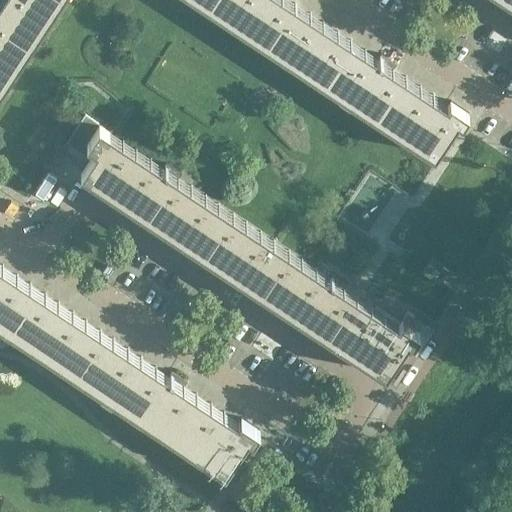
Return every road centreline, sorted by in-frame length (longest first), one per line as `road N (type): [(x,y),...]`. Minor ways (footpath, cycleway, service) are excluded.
road 1 (residential): [(336,434),(364,390),(360,376),(87,199),(75,200),(42,249)]
road 2 (residential): [(336,434),(42,249)]
road 3 (unclassified): [(485,98),(339,0)]
